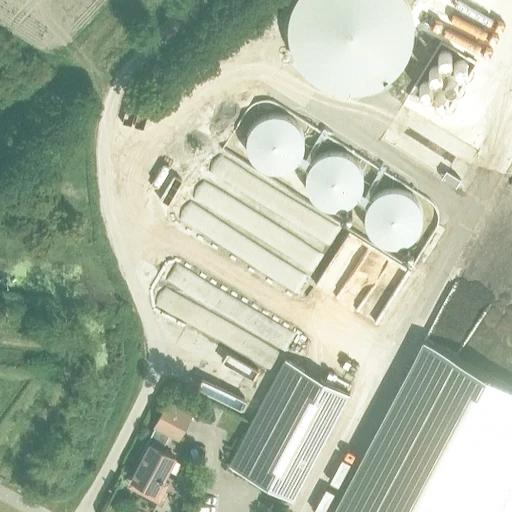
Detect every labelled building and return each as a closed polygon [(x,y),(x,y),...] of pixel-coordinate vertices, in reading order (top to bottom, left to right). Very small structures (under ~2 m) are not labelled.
[(294,0),(292,4),(290,9),(289,15),(287,20),(286,25),(286,31),(286,36),(287,41),(288,47),(289,52),(291,57),(294,62),(297,67),(300,72),(304,76),(308,80),(313,83),(318,86),(323,89),(328,91),(333,92),(339,94),(344,94),(350,95),(356,94),(361,93),(366,92),(372,90),(377,88),(381,85),(386,82),(390,78),(394,75),(398,70),(401,66),(404,61),(406,56),(408,51),(409,46),(410,40),(411,35),(411,29),(410,24),(409,18),(408,13),(406,8),(403,3),(401,0),(294,0)] [(245,139),(245,142),(245,144),(246,147),(246,149),(247,152),(248,154),(249,156),(251,158),(252,161),(254,162),(256,164),(258,166),(260,167),(262,168),(265,169),(267,170),(270,171),(272,171),(275,171),(277,171),(280,170),(282,170),(285,169),(287,168),(290,167),(292,166),(294,164),(296,162),(297,160),(299,158),(300,156),(301,154),(302,152),(303,149),(304,147),(304,144),(304,142),(304,139),(304,136),(303,134),(302,131),(301,129),(300,127),(299,125),(297,123),(296,121),(294,119),(292,117),(290,116),(287,115),(285,114),(282,113),(280,113),(277,112),(275,112),(272,112),(270,112),(267,113),(265,114),(262,115),(260,116),(258,117),(256,119),(254,121),(252,123),(251,125),(249,127),(248,129),(247,131),(246,134),(246,136),(245,139)] [(305,177),(305,179),(305,182),(305,184),(306,187),(307,189),(308,192),(309,194),(310,196),(312,198),(314,200),(316,202),(318,203),(320,205),(322,206),(324,207),(327,208),(329,208),(332,208),(335,208),(337,208),(340,208),(342,207),(345,207),(347,206),(349,205),(351,203),(353,202),(355,200),(357,198),(359,196),(360,194),(361,192),(362,189),(363,187),(364,184),(364,182),(364,179),(364,176),(364,174),(363,171),(362,169),(361,167),(360,164),(359,162),(357,160),(355,158),(353,156),(351,155),(349,154),(347,152),(345,151),(342,151),(340,150),(337,150),(335,150),(332,150),(329,150),(327,151),(324,151),(322,152),(320,154),(318,155),(316,156),(314,158),(312,160),(310,162),(309,164),(308,167),(307,169),(306,171),(305,174),(305,177)] [(364,214),(364,216),(364,219),(364,222),(365,224),(365,227),(366,229),(368,231),(369,233),(371,235),(372,237),(374,239),(376,241),(378,242),(381,243),(383,244),(386,245),(388,245),(391,246),(393,246),(396,246),(398,245),(401,245),(403,244),(406,243),(408,242),(410,241),(412,239),(414,237),(416,235),(417,233),(419,231),(420,229),(421,226),(422,224),(422,222),(423,219),(423,216),(423,214),(422,211),(422,209),(421,206),(420,204),(419,202),(417,200),(416,197),(414,196),(412,194),(410,192),(408,191),(406,190),(403,189),(401,188),(398,187),(396,187),(393,187),(391,187),(388,187),(386,188),(383,189),(381,190),(378,191),(376,192),(374,194),(372,195),(371,197),(369,199),(368,202),(366,204),(365,206),(365,209),(364,211),(364,214)] [(511,387),(423,340),(332,511),(492,511),(511,474),(511,387)] [(284,361),(228,468),(292,501),(348,394),(284,361)] [(142,460),(132,479),(141,484),(138,490),(159,501),(169,483),(161,479),(173,457),(160,450),(169,434),(178,438),(190,414),(167,402),(154,426),(155,426),(138,458),(142,460)]
